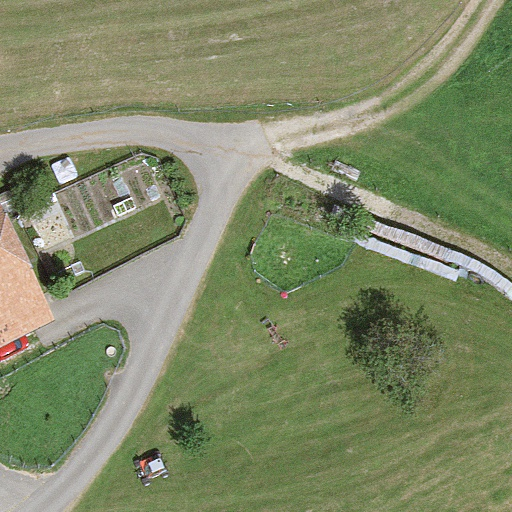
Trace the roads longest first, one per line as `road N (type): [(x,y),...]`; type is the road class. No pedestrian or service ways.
road 1 (track): [(44,511),(86,466),(152,356),(206,234),(216,172),(190,140),(150,131),(0,150)]
road 2 (track): [(212,160),(398,99),(490,0)]
road 3 (track): [(245,149),(511,266)]
road 4 (track): [(198,251),(60,321)]
